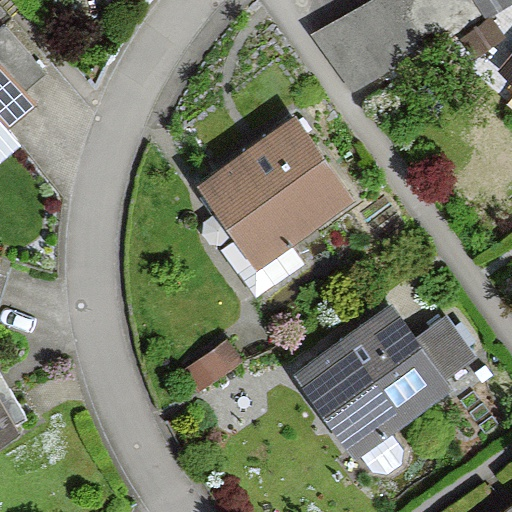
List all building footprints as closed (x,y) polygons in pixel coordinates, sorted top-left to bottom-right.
[(480,0),(362,0),(314,28),(349,88),(486,9),(480,0)] [(0,37),(0,122),(1,122),(13,135),(40,110),(28,97),(48,78),(5,33),(0,37)] [(511,55),(498,72),(511,84),(511,55)] [(349,208),(289,121),(198,183),(237,240),(228,247),(260,294),(306,263),(294,246),(349,208)] [(415,329),(389,293),(294,362),(358,449),(457,377),(453,371),(478,352),(445,307),(415,329)] [(231,334),(193,353),(204,374),(242,354),(231,334)] [(0,448),(21,435),(0,399),(0,448)]
